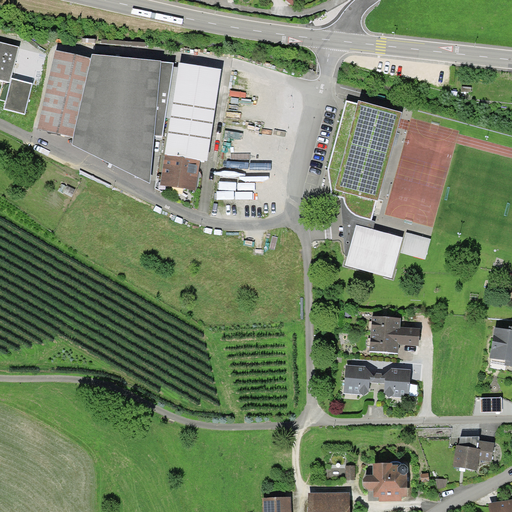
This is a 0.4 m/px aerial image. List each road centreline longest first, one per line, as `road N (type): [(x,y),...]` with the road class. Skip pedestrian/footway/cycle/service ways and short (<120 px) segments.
road 1 (residential): [(298,217),(255,225),(194,218),(0,125)]
road 2 (track): [(309,420),(206,426),(84,382),(0,378)]
road 3 (secondary): [(110,0),(339,40)]
road 4 (unclassified): [(298,217),(309,285),(309,420)]
road 5 (residential): [(511,420),(309,420)]
road 6 (unclassified): [(339,40),(297,184),(298,217)]
road 7 (secondary): [(339,40),(511,59)]
